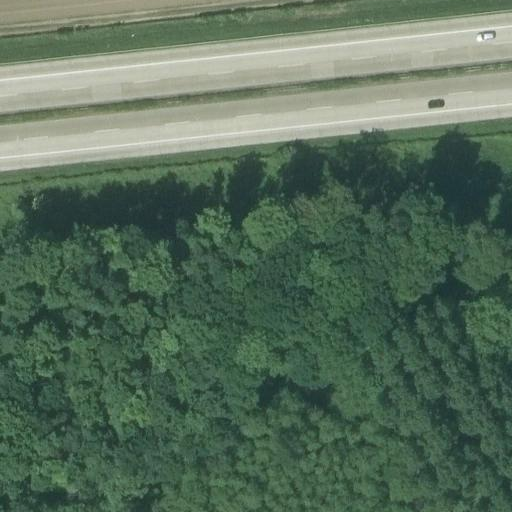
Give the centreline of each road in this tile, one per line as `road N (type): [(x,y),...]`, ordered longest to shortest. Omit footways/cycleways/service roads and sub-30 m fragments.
road 1 (motorway): [(0,144),(511,90)]
road 2 (motorway): [(511,44),(0,98)]
road 3 (track): [(125,511),(304,389),(333,396),(416,511)]
road 4 (track): [(0,34),(316,0)]
